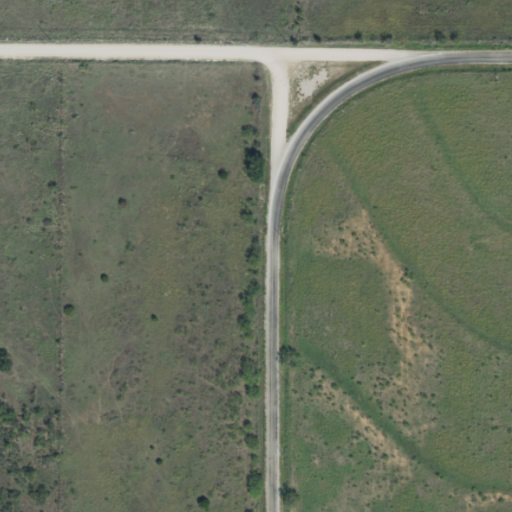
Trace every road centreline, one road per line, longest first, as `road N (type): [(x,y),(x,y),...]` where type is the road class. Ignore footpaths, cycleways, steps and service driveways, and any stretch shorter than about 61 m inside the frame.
road 1 (residential): [(276,71),(276,222),(291,232),(341,207),(462,71)]
road 2 (residential): [(289,511),(291,232)]
road 3 (residential): [(276,71),(0,65)]
road 4 (residential): [(511,71),(276,71)]
